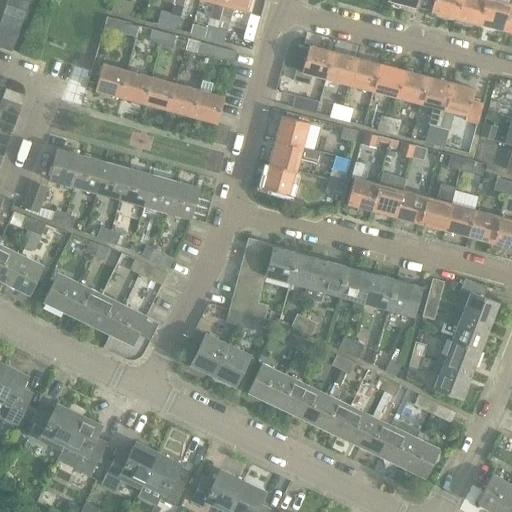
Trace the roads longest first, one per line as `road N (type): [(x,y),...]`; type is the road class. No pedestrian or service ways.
road 1 (residential): [(511,278),(229,210)]
road 2 (residential): [(395,511),(146,390)]
road 3 (residential): [(511,67),(282,12)]
road 4 (unclassified): [(229,210),(282,12)]
road 5 (unclassified): [(146,390),(229,210)]
road 6 (residential): [(441,511),(511,354)]
road 7 (residential): [(146,390),(0,318)]
road 8 (residential): [(14,176),(47,86),(0,65)]
